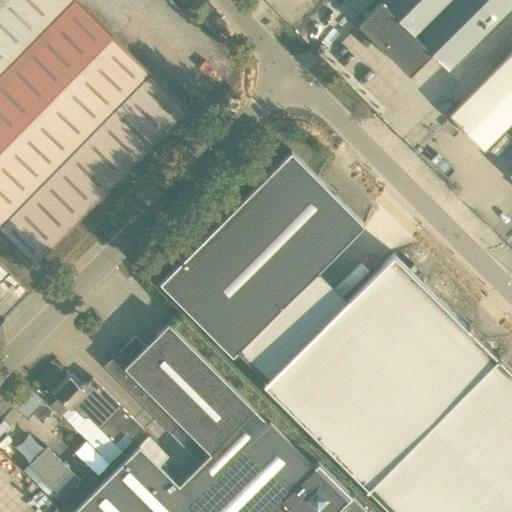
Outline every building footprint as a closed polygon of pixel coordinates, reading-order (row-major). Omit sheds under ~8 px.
[(0,0),(0,228),(35,264),(186,110),(76,0),(0,0)] [(393,58),(416,35),(451,0),(382,0),(359,24),(393,58)] [(449,69),(511,6),(511,0),(451,0),(416,35),(393,58),(410,75),(432,52),(449,69)] [(511,51),(449,115),(483,148),(511,119),(511,51)] [(233,355),(238,351),(305,283),(364,223),(291,150),(160,282),(233,355)] [(409,268),(393,253),(334,312),(305,283),(238,351),(266,380),(264,382),(368,486),(497,356),(469,328),(471,327),(469,325),(467,326),(424,283),(429,279),(413,263),(409,268)] [(72,511),(369,511),(352,494),(349,497),(271,420),(268,422),(169,322),(146,345),(135,334),(104,365),(201,462),(180,483),(161,464),(170,455),(149,434),(72,511)] [(511,511),(511,370),(499,358),(501,357),(499,355),(497,356),(368,486),(367,488),(369,487),(393,511),(511,511)] [(144,428),(93,377),(87,382),(83,381),(79,386),(70,377),(54,393),(58,397),(52,402),(50,405),(109,463),(144,428)] [(29,385),(18,399),(12,405),(26,416),(31,410),(43,397),(29,385)] [(0,422),(0,443),(14,431),(3,419),(0,422)] [(61,495),(79,478),(45,445),(28,462),(61,495)]
